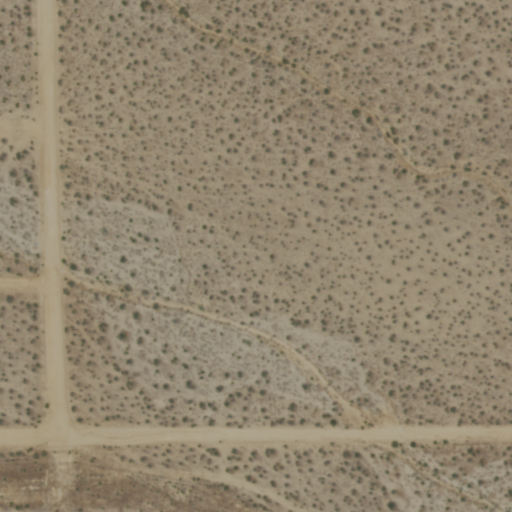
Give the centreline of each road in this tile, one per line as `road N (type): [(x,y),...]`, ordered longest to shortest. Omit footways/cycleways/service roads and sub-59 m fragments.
road 1 (track): [(57,437),(511,431)]
road 2 (track): [(57,437),(44,0)]
